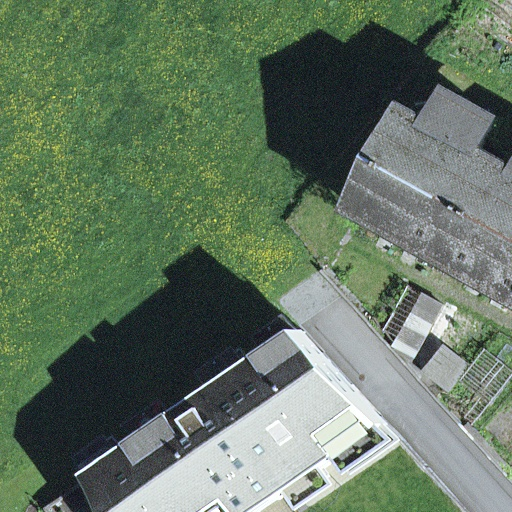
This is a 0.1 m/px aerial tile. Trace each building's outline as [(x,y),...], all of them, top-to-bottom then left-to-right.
[(511,168),(481,151),(498,122),(452,97),(436,126),(410,111),(354,210),(404,238),(495,289),(511,298),(511,168)] [(259,335),(271,354),(304,331),(292,313),(259,335)] [(342,458),(389,425),(304,331),(271,354),(256,364),(219,389),(179,417),(142,442),(127,453),(94,476),(112,511),(262,511),(290,493),(327,468),(342,458)] [(207,371),(219,389),(256,364),(244,346),(207,371)] [(461,385),(491,407),(511,379),(511,370),(487,352),(461,385)] [(130,424),(142,442),(179,417),(167,399),(130,424)] [(342,458),(354,476),(402,443),(389,425),(342,458)] [(81,457),(94,476),(127,453),(114,435),(81,457)] [(290,493),(303,511),(340,486),(327,468),(290,493)]
